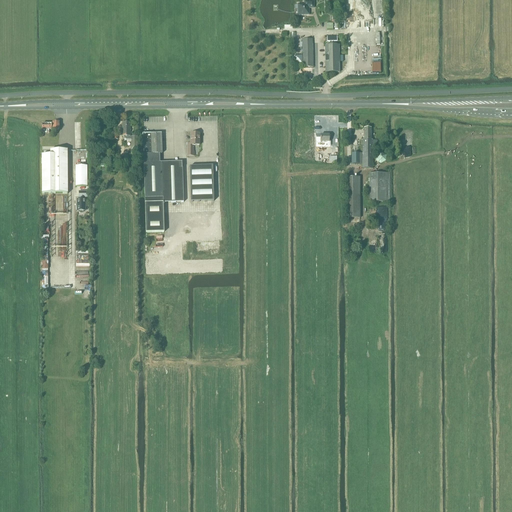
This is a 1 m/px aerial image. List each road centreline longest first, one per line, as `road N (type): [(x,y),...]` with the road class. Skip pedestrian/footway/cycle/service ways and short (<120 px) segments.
road 1 (unclassified): [(325,96),(511,89)]
road 2 (unclassified): [(178,91),(325,96)]
